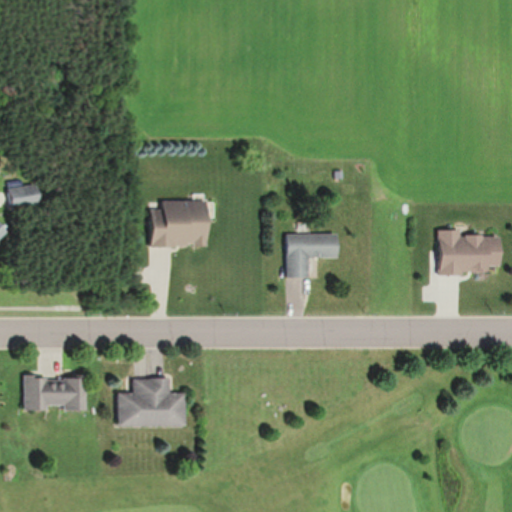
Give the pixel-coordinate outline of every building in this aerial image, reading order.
[(12,206),(45,204),(44,186),(11,188),(12,206)] [(213,247),(213,201),(164,201),(164,207),(154,207),(154,247),(213,247)] [(442,274),(504,273),(504,234),(463,235),(463,230),(441,230),(442,274)] [(0,245),(8,245),(7,231),(0,231),(0,245)] [(289,234),(289,277),(313,277),(313,258),(342,258),(342,233),(289,234)] [(89,409),(89,375),(26,375),(26,408),(89,409)] [(121,391),(121,426),(189,426),(189,391),(173,391),(173,376),(136,377),(136,391),(121,391)]
